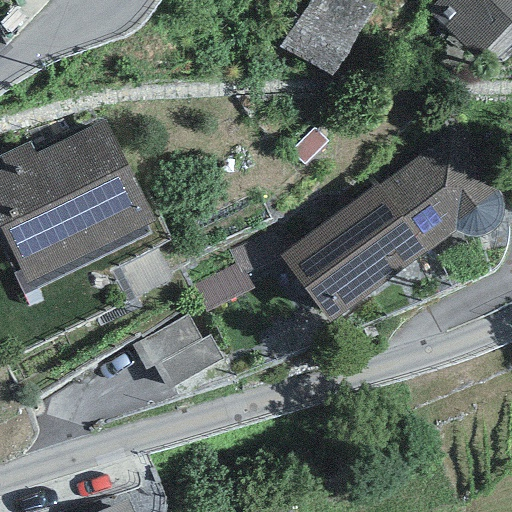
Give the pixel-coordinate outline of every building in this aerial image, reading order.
[(354,0),(315,0),(283,52),(332,82),(375,13),(354,0)] [(511,0),(451,0),(426,29),(471,67),(511,18),(511,0)] [(104,131),(0,174),(0,263),(12,292),(148,235),(104,131)] [(445,143),(259,279),(302,338),(488,201),(445,143)] [(140,511),(131,492),(84,511),(140,511)] [(285,511),(278,497),(245,511),(285,511)]
